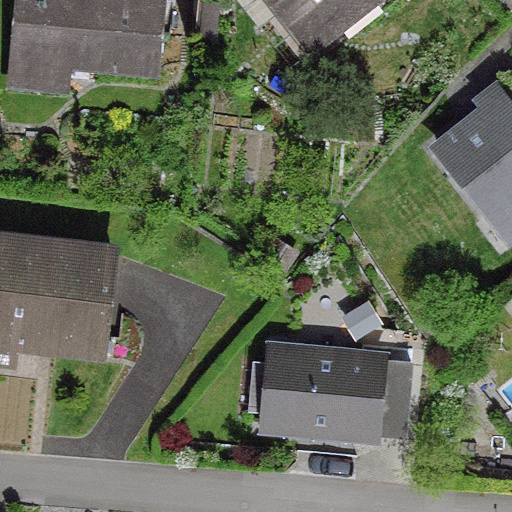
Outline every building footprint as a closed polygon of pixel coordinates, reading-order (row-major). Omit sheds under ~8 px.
[(16,0),(11,61),(151,73),(157,0),(16,0)] [(305,0),(334,35),(378,0),(305,0)] [(511,116),(507,110),(498,100),(434,149),(491,222),(511,205),(511,116)] [(0,342),(98,354),(102,317),(110,254),(0,241),(0,342)] [(371,438),(378,360),(268,350),(261,428),(355,437),(371,438)]
